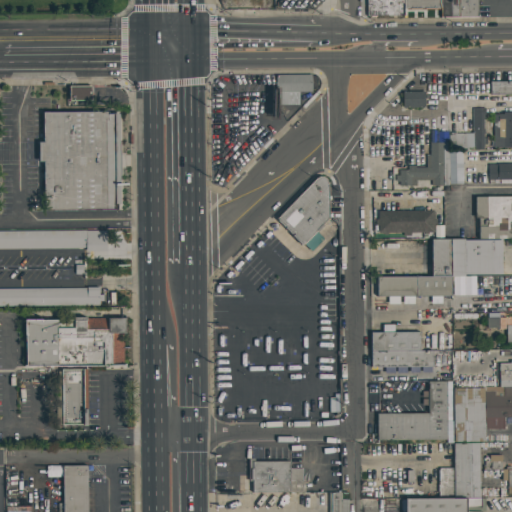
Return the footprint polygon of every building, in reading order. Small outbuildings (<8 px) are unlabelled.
[(439,0),(367,0),(368,17),(404,16),(404,9),(439,9),(439,0)] [(478,17),(477,0),(440,0),(441,18),(478,17)] [(299,105),(298,92),(312,92),(311,75),(279,75),(280,105),(299,105)] [(511,82),(490,83),(490,94),(511,93),(511,82)] [(69,86),(69,100),(91,100),(91,86),(69,86)] [(403,108),(425,107),(424,91),(402,93),(403,108)] [(483,150),(484,109),(473,108),(472,134),(464,133),(464,149),(483,150)] [(43,210),(120,210),(121,112),(41,112),(41,165),(44,165),(43,210)] [(511,147),(511,112),(493,113),(494,148),(511,147)] [(443,186),(443,161),(448,161),(449,184),(463,184),(462,152),(444,152),(444,143),(429,143),(429,155),(426,155),(426,166),(407,167),(407,170),(399,170),(399,186),(443,186)] [(511,163),(487,164),(488,180),(511,179),(511,163)] [(277,217),(301,242),(339,204),(326,191),(331,186),(320,175),(277,217)] [(431,277),(377,277),(376,296),(451,296),(451,276),(492,276),(493,239),(511,239),(511,196),(477,197),(477,240),(431,240),(431,277)] [(433,211),(377,211),(377,234),(434,233),(433,211)] [(0,249),(86,248),(86,251),(106,251),(106,230),(0,231),(0,249)] [(312,252),(324,239),(316,232),(304,245),(312,252)] [(101,288),(0,288),(0,306),(101,305),(101,288)] [(487,328),(506,329),(506,342),(511,342),(511,324),(511,325),(511,318),(498,318),(498,314),(487,314),(487,328)] [(25,367),(124,366),(123,336),(126,336),(125,318),(108,318),(108,329),(86,329),(86,317),(74,317),(74,328),(58,328),(58,320),(25,320),(25,367)] [(511,362),(499,363),(499,387),(451,388),(451,351),(420,351),(420,332),(370,332),(371,371),(428,370),(428,414),(376,414),(377,441),(447,440),(447,405),(453,407),(453,469),(438,469),(438,499),(403,499),(403,511),(466,511),(493,429),(511,419),(511,362)] [(58,425),(87,425),(88,369),(59,369),(58,425)] [(289,461),(250,461),(250,492),(303,493),(303,469),(289,468),(289,461)] [(87,511),(87,466),(62,466),(62,511),(87,511)] [(511,470),(502,470),(502,481),(507,481),(507,492),(511,491),(511,470)] [(344,493),(329,493),(330,511),(344,511),(344,493)]
